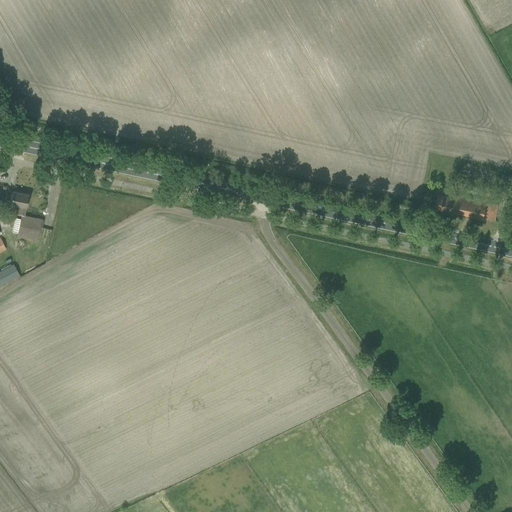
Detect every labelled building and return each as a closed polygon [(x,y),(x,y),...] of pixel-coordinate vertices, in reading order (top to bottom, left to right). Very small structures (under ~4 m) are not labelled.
[(500,190),(511,192),(511,177),(503,176),(500,190)] [(15,214),(21,216),(24,216),(28,194),(13,191),(11,201),(10,204),(17,206),(15,214)] [(435,209),(495,221),(498,203),(455,194),(454,196),(438,193),(435,209)] [(17,235),(36,240),(39,230),(41,220),(24,216),(21,216),(17,235)] [(0,271),(0,285),(19,275),(13,264),(0,271)]
